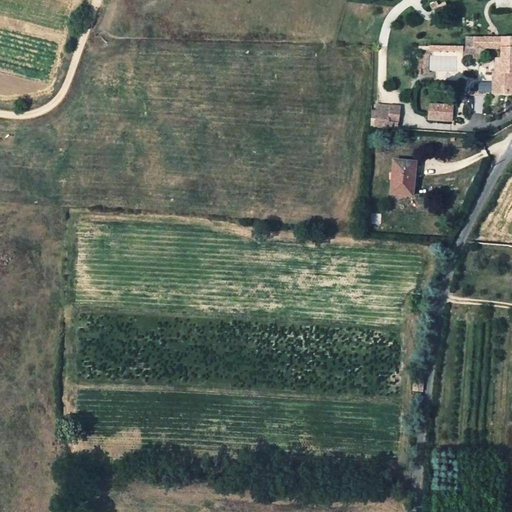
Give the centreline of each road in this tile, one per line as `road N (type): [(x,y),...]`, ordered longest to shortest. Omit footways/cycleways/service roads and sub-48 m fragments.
road 1 (unclassified): [(421,511),(442,295),(511,143)]
road 2 (track): [(92,0),(62,91),(32,115),(0,114)]
